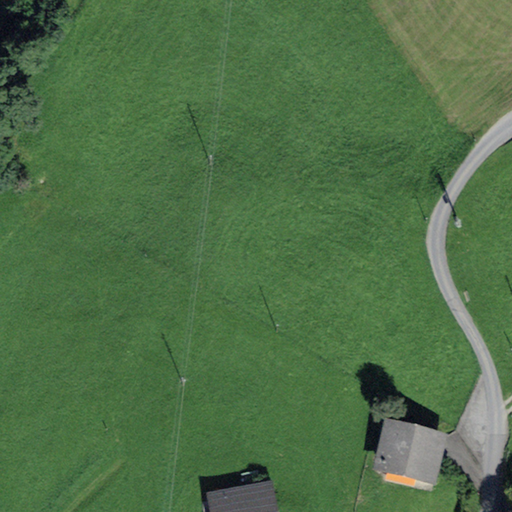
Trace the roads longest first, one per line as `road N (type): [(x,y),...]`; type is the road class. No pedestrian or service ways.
road 1 (unclassified): [(490,511),(497,418),(484,357),(446,286),(436,234),(460,179),(511,125)]
road 2 (track): [(66,511),(134,446),(164,430),(202,435),(214,461),(211,511)]
